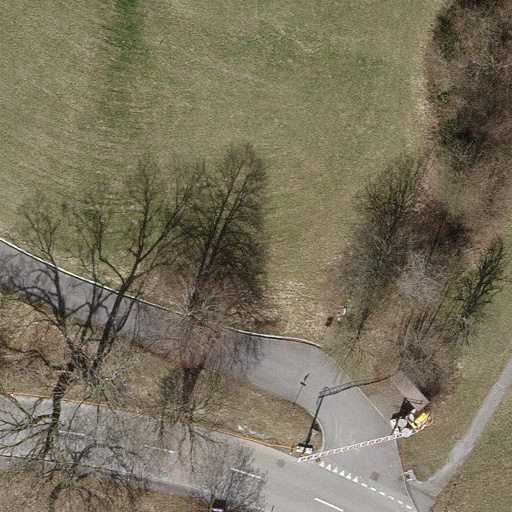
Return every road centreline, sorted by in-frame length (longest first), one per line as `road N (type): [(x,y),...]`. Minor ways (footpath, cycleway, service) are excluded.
road 1 (unclassified): [(345,511),(362,448),(353,419),(326,392),(180,340),(0,261)]
road 2 (tertiary): [(0,425),(183,454),(345,511)]
